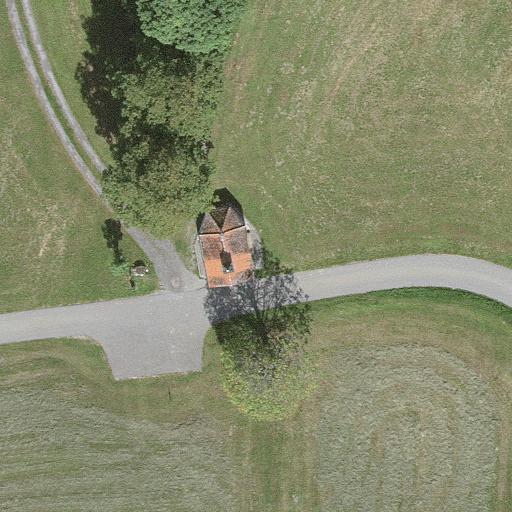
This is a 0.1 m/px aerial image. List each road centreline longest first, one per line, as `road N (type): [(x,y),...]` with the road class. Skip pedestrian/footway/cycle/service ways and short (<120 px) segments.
road 1 (track): [(16,0),(63,126),(163,254),(180,311)]
road 2 (track): [(180,311),(424,270),(469,273),(511,289)]
road 3 (track): [(0,337),(180,311)]
